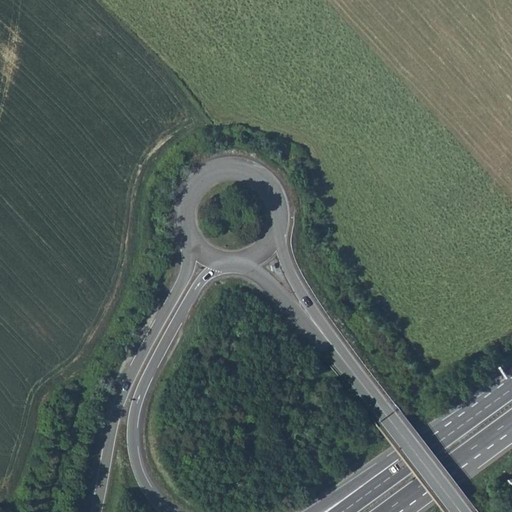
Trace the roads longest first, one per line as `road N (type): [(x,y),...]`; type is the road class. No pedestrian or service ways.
road 1 (trunk): [(189,240),(187,269),(114,419),(96,511)]
road 2 (trunk): [(167,511),(138,468),(137,400),(191,292),(220,261)]
road 3 (tertiary): [(462,511),(298,299)]
road 4 (tertiary): [(272,233),(270,193),(231,168),(195,182),(184,200),(189,240)]
road 5 (trunk): [(384,511),(511,420)]
road 6 (trunk): [(407,511),(511,433)]
road 7 (trunk): [(511,387),(414,458)]
